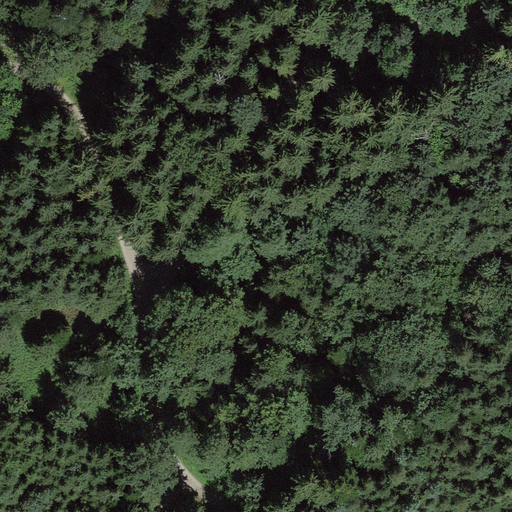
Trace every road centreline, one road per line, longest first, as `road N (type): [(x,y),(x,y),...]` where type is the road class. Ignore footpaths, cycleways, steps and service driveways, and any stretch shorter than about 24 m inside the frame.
road 1 (track): [(342,0),(301,79),(149,288),(174,485),(162,511)]
road 2 (track): [(149,288),(86,133),(60,93),(0,67)]
